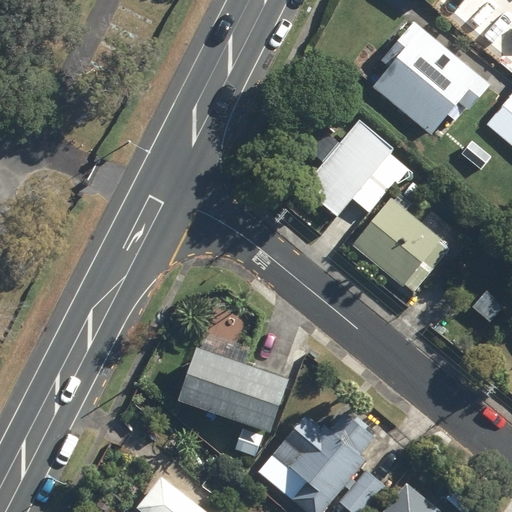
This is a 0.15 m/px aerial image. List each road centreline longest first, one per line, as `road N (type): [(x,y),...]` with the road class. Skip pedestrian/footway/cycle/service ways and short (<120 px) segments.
road 1 (residential): [(511,454),(251,241),(159,189)]
road 2 (secondary): [(159,189),(0,503)]
road 3 (secondary): [(257,0),(159,189)]
